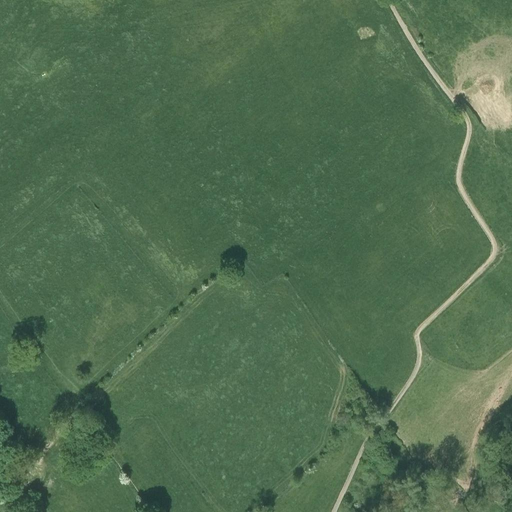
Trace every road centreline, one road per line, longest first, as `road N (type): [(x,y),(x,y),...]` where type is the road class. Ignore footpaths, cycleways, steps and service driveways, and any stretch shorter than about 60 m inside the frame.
road 1 (track): [(387,0),(468,125),(457,176),(494,248),(419,329),(413,375),(363,447),(333,511)]
road 2 (track): [(6,511),(76,403)]
